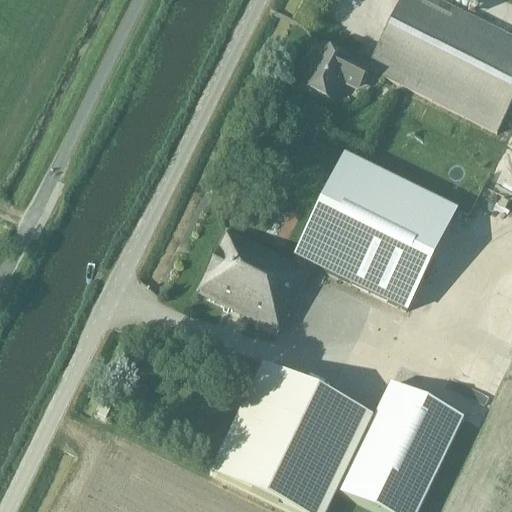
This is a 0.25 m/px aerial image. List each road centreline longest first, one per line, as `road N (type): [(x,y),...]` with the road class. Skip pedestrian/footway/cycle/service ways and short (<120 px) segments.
road 1 (tertiary): [(5,511),(259,0)]
road 2 (unclassified): [(0,282),(138,0)]
